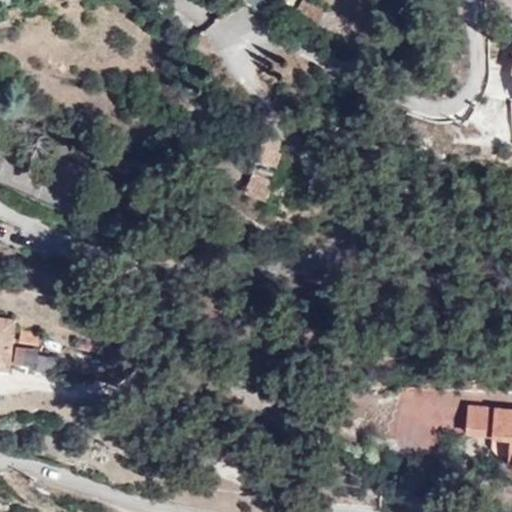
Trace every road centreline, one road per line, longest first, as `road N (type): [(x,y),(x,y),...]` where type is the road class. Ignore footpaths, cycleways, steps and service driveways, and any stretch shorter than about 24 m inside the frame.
road 1 (unknown): [(370,511),(165,358),(151,326),(149,269),(165,258),(284,256),(306,248),(308,203),(261,132),(247,52),(256,37),(293,35),(379,80),(429,93),(450,82),(463,0)]
road 2 (residential): [(167,511),(25,467),(0,467)]
